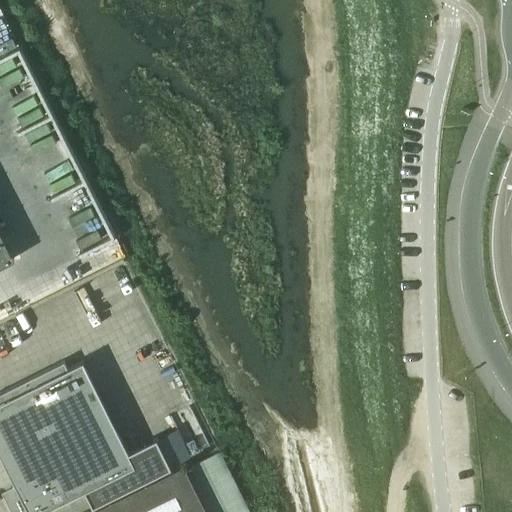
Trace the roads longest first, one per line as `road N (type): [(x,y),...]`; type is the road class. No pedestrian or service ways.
road 1 (track): [(68,0),(186,280),(312,511)]
road 2 (motorway): [(511,93),(473,181),(464,251),(475,303),(511,383)]
road 3 (motorway): [(511,306),(502,238),(511,182)]
